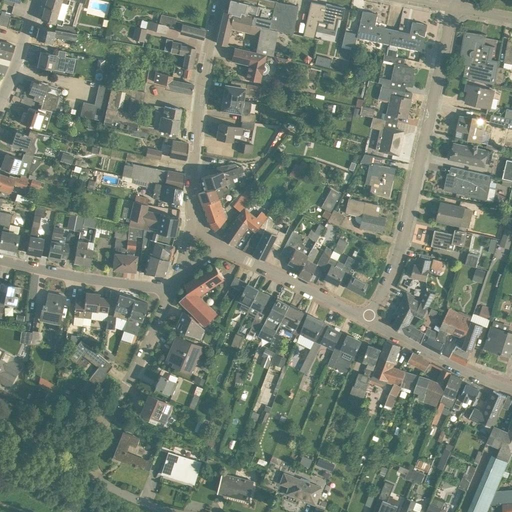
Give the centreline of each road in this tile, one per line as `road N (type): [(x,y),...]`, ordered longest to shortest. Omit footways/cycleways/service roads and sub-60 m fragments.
road 1 (residential): [(366,319),(391,271),(452,6)]
road 2 (residential): [(191,226),(189,186),(214,0)]
road 3 (residential): [(172,289),(0,260)]
road 4 (residential): [(366,319),(219,248)]
road 5 (residential): [(511,389),(366,319)]
road 6 (residential): [(109,412),(172,289)]
